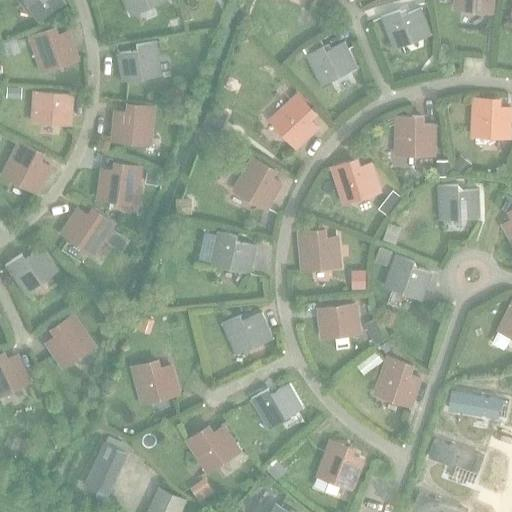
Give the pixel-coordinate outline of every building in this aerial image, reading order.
[(63,0),(22,0),(36,20),(64,1),(63,0)] [(123,0),(129,14),(161,0),(123,0)] [(455,0),(455,7),(491,11),(491,0),(455,0)] [(393,48),(430,33),(420,7),(399,15),(397,10),(381,16),(393,48)] [(41,69),(75,58),(66,31),(43,39),(40,31),(29,35),(41,69)] [(115,52),(120,80),(159,74),(154,40),(136,43),(137,49),(115,52)] [(321,84),(356,66),(343,41),(324,51),(321,46),(305,54),(321,84)] [(31,120),(67,122),(70,94),(33,91),(31,120)] [(270,119),(295,146),(316,126),(304,114),(310,109),(297,94),(270,119)] [(472,134),(508,136),(509,108),(485,106),(486,98),(474,98),(472,134)] [(111,139),(147,142),(151,106),(139,105),(138,113),(114,110),(111,139)] [(396,153),(432,153),(433,125),(409,124),(409,116),(397,116),(396,153)] [(1,173),(34,190),(47,165),(25,154),(29,147),(18,141),(1,173)] [(234,189),(265,207),(279,183),(259,171),(263,164),(252,158),(234,189)] [(369,163),(346,170),(344,163),(332,167),(343,201),(378,190),(369,163)] [(97,197),(133,202),(138,166),(126,164),(125,172),(101,169),(97,197)] [(477,189),(455,190),(455,184),(437,184),(439,218),(478,217),(477,189)] [(101,215),(96,222),(76,208),(61,232),(91,252),(111,222),(101,215)] [(511,218),(503,224),(511,240),(511,218)] [(336,236),(319,238),(318,230),(299,232),(302,268),(338,265),(336,236)] [(210,264),(249,272),(255,245),(233,240),(235,235),(217,231),(210,264)] [(24,292),(56,269),(40,246),(22,259),(19,254),(4,264),(24,292)] [(383,285),(421,299),(430,273),(410,265),(412,260),(395,253),(383,285)] [(511,302),(499,329),(511,335),(511,302)] [(318,308),(322,336),(358,332),(354,304),(318,308)] [(235,353),(272,337),(260,312),(240,321),(238,315),(222,322),(235,353)] [(45,341),(61,365),(91,344),(71,314),(61,321),(65,328),(45,341)] [(0,392),(27,380),(15,355),(0,361),(0,392)] [(375,392),(409,404),(419,377),(403,372),(406,363),(387,357),(375,392)] [(169,365),(146,371),(144,363),(132,366),(142,401),(177,392),(169,365)] [(464,400),(499,390),(496,378),(461,388),(464,400)] [(268,427),(302,407),(288,383),(269,394),(266,389),(251,398),(268,427)] [(511,384),(510,384),(495,422),(510,428),(511,421),(511,384)] [(207,470),(237,450),(222,426),(202,440),(197,433),(187,440),(207,470)] [(82,484),(104,494),(124,450),(103,440),(82,484)] [(317,474),(351,487),(361,460),(338,452),(341,444),(330,440),(317,474)] [(435,446),(421,479),(432,484),(447,451),(435,446)] [(489,489),(503,457),(491,452),(478,484),(489,489)] [(178,511),(187,495),(160,482),(146,511),(178,511)] [(402,511),(454,511),(410,494),(402,511)]
